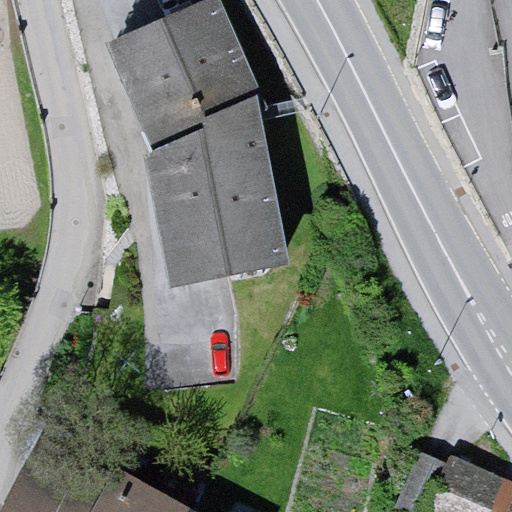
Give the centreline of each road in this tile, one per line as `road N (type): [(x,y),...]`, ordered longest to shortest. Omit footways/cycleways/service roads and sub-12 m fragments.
road 1 (residential): [(31,0),(67,184),(65,264),(0,446)]
road 2 (secondary): [(511,366),(315,0)]
road 3 (residential): [(470,0),(511,185)]
